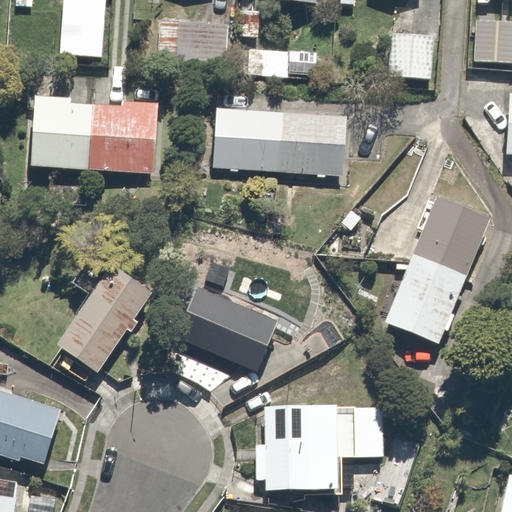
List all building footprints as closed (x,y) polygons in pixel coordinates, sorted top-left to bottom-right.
[(103,0),(57,0),(55,57),(100,59),(103,0)] [(259,9),(236,8),(235,36),(258,37),(259,9)] [(511,20),(474,17),(471,58),(511,61),(511,20)] [(224,22),(157,19),(155,61),(222,64),(224,22)] [(430,28),(402,27),(401,76),(429,77),(430,28)] [(306,49),(256,46),(255,76),(304,79),(306,49)] [(153,104),(29,97),(25,167),(149,175),(153,104)] [(347,118),(215,108),(210,169),(343,179),(347,118)] [(434,197),(410,255),(465,279),(489,221),(434,197)] [(465,279),(410,255),(380,324),(435,348),(465,279)] [(151,296),(107,267),(53,347),(75,362),(66,376),(87,390),(151,296)] [(277,325),(192,289),(171,340),(255,375),(277,325)] [(58,413),(0,394),(0,462),(17,468),(19,459),(41,466),(58,413)] [(382,407),(262,408),(262,491),(334,491),(334,458),(382,458),(382,407)] [(511,511),(511,478),(509,477),(499,511),(511,511)] [(0,511),(9,511),(14,483),(0,481),(0,511)]
